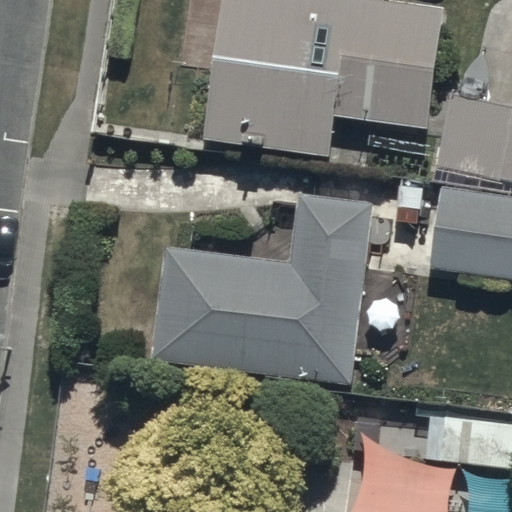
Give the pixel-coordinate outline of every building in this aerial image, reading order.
[(447,8),(391,0),(225,0),(206,143),(332,160),(338,118),(431,130),(447,8)] [(511,106),(454,94),(438,168),(511,183),(511,106)] [(511,199),(444,190),(433,267),(433,270),(511,280),(511,199)] [(295,262),(166,247),(152,364),(355,387),(376,206),(302,197),(295,262)] [(511,425),(430,419),(427,462),(511,468),(511,425)]
